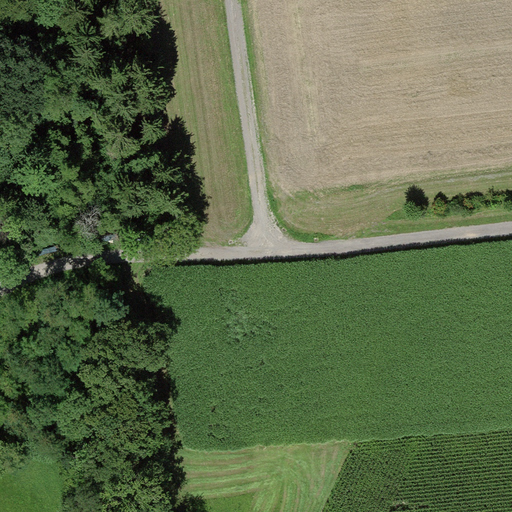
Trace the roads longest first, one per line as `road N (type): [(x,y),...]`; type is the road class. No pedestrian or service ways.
road 1 (track): [(511,228),(137,252),(35,289),(0,324)]
road 2 (track): [(257,0),(291,238)]
